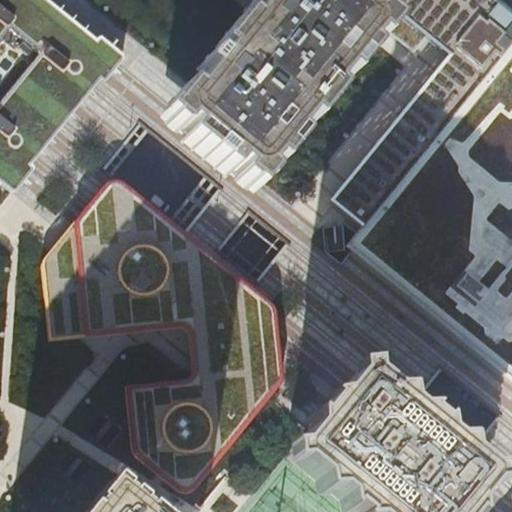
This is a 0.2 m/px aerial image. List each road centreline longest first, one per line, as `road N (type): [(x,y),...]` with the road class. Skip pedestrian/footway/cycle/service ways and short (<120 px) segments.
road 1 (residential): [(248,249),(32,511)]
road 2 (residential): [(511,455),(248,249)]
road 3 (residential): [(451,0),(248,249)]
road 4 (residential): [(248,249),(0,49)]
